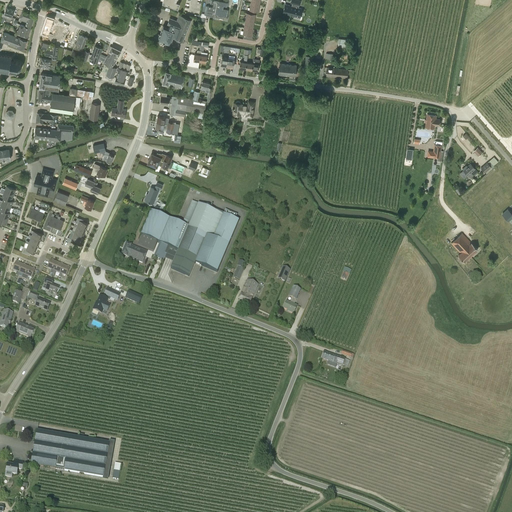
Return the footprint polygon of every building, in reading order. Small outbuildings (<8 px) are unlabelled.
[(216,15),(216,17),(223,18),(223,16),(227,17),(228,10),(223,9),(223,6),(227,7),(227,3),(214,0),(210,0),(210,4),(213,4),(212,7),(207,6),(206,15),(213,16),(213,14),(216,15)] [(298,0),(290,0),(294,2),(293,3),(285,2),(283,11),(299,14),(301,5),(296,4),(296,2),(298,2),(298,0)] [(259,5),(250,3),(249,11),(258,12),(259,5)] [(14,10),(6,7),(4,14),(2,13),(1,16),(11,19),(11,17),(14,10)] [(27,22),(25,26),(31,28),(35,15),(22,11),(20,19),(27,22)] [(245,20),(254,22),(255,15),(246,13),(245,20)] [(183,42),(186,34),(191,20),(179,15),(176,21),(170,18),(167,25),(169,26),(168,27),(163,25),(159,34),(157,33),(155,37),(158,39),(157,40),(170,44),(172,39),(173,37),(174,37),(173,38),(183,42)] [(42,35),(41,39),(47,41),(47,40),(49,41),(50,38),(48,37),(48,35),(54,36),(53,39),(60,41),(60,39),(61,39),(61,38),(64,28),(55,25),(55,24),(57,24),(58,21),(51,18),(52,17),(49,16),(49,17),(47,17),(42,33),(42,35)] [(244,28),(253,29),(254,22),(245,20),(244,28)] [(20,24),(17,34),(27,37),(31,28),(25,26),(20,24)] [(252,36),(253,29),(244,28),(243,35),(252,36)] [(23,50),(23,49),(27,41),(20,38),(4,32),(0,42),(17,47),(23,50)] [(83,47),(87,37),(79,34),(75,44),(83,47)] [(348,48),(349,40),(338,39),(337,47),(348,48)] [(63,48),(59,46),(53,46),(48,44),(43,42),(41,48),(46,49),(45,55),(52,56),(51,58),(61,60),(62,52),(63,49),(63,48)] [(95,46),(90,60),(97,62),(101,48),(95,46)] [(105,56),(101,54),(99,57),(105,59),(103,63),(104,64),(101,71),(107,73),(106,75),(105,78),(112,80),(113,78),(116,71),(117,68),(113,67),(114,64),(121,51),(111,46),(106,56),(105,56)] [(193,60),(200,61),(201,55),(201,52),(203,52),(204,49),(200,48),(199,50),(197,50),(197,54),(194,54),(193,60)] [(83,51),(82,54),(81,54),(80,57),(84,58),(83,59),(87,60),(90,53),(86,51),(86,52),(83,51)] [(16,71),(19,70),(19,71),(19,70),(21,69),(21,68),(21,66),(22,66),(22,65),(21,65),(20,63),(21,63),(20,62),(20,63),(18,62),(18,61),(17,62),(14,61),(14,60),(13,61),(11,61),(12,58),(13,57),(12,56),(11,57),(6,56),(6,55),(5,56),(1,55),(1,54),(0,54),(0,71),(2,72),(2,73),(3,73),(3,72),(8,73),(8,75),(9,75),(9,74),(11,74),(11,75),(12,75),(12,74),(13,75),(13,76),(14,76),(14,75),(15,75),(16,75),(15,74),(16,74),(17,74),(17,73),(16,73),(17,72),(17,71),(16,71)] [(252,63),(251,70),(258,71),(259,65),(261,66),(263,56),(260,55),(259,58),(258,64),(256,64),(256,61),(257,57),(257,56),(254,56),(253,60),(252,63)] [(305,62),(304,67),(303,73),(310,74),(313,57),(306,56),(305,62)] [(41,58),(40,67),(54,69),(55,65),(53,65),(53,63),(50,62),(51,59),(41,58)] [(117,67),(117,68),(116,71),(117,72),(114,82),(123,85),(125,80),(128,71),(130,65),(120,62),(118,68),(117,67)] [(279,63),(278,75),(295,77),(296,65),(279,63)] [(134,64),(130,76),(136,78),(140,66),(134,64)] [(333,76),(341,77),(347,78),(353,78),(354,70),(348,69),(348,70),(334,69),(334,68),(327,68),(326,76),(333,77),(333,76)] [(184,76),(165,71),(162,83),(181,88),(184,76)] [(41,73),(39,87),(58,90),(60,76),(41,73)] [(212,89),(210,88),(208,88),(210,83),(208,83),(202,81),(200,89),(206,91),(205,92),(208,93),(207,101),(209,102),(212,89)] [(50,93),(50,91),(39,89),(38,101),(43,101),(51,102),(50,110),(72,113),(74,102),(80,103),(81,97),(50,93)] [(93,92),(84,90),(83,98),(93,100),(94,91),(93,91),(93,92)] [(171,102),(172,98),(169,98),(169,97),(166,97),(167,93),(162,92),(160,103),(168,104),(168,102),(171,102)] [(198,100),(192,99),(172,95),(169,114),(175,115),(174,115),(184,116),(185,116),(185,111),(199,113),(198,118),(203,119),(203,114),(204,114),(206,102),(198,100)] [(111,115),(120,116),(120,119),(123,119),(124,117),(126,110),(122,109),(123,101),(118,100),(117,108),(112,108),(111,115)] [(236,103),(235,103),(234,103),(232,114),(240,115),(240,113),(246,114),(245,117),(253,118),(255,101),(249,100),(248,100),(247,105),(242,105),(242,104),(240,104),(240,103),(240,102),(239,102),(238,102),(238,101),(237,101),(237,102),(236,102),(236,103)] [(97,119),(99,104),(91,103),(89,118),(97,119)] [(6,117),(14,118),(15,110),(7,109),(6,117)] [(50,121),(49,122),(55,123),(56,115),(47,114),(37,113),(36,123),(43,124),(43,120),(46,120),(50,121)] [(425,130),(433,131),(433,128),(434,128),(435,125),(439,126),(440,119),(436,118),(436,115),(426,113),(424,127),(425,127),(425,130)] [(157,116),(156,122),(174,125),(174,123),(167,121),(166,121),(166,118),(165,118),(165,117),(157,116)] [(174,125),(156,122),(155,128),(163,129),(165,129),(165,126),(166,126),(165,128),(167,129),(166,132),(172,133),(174,125)] [(72,139),(73,131),(74,125),(57,124),(57,130),(35,128),(34,138),(35,138),(60,141),(65,141),(72,139)] [(114,156),(109,154),(110,153),(106,151),(105,150),(106,150),(104,143),(93,145),(94,153),(101,151),(101,153),(104,154),(102,159),(106,161),(111,163),(114,156)] [(433,152),(429,152),(428,156),(433,156),(433,157),(436,157),(436,161),(442,161),(443,151),(440,151),(441,146),(434,145),(433,152)] [(473,151),(478,156),(482,152),(477,147),(473,151)] [(166,155),(164,154),(164,155),(162,154),(161,154),(159,153),(159,154),(157,153),(156,156),(151,154),(148,163),(157,167),(158,164),(161,166),(167,169),(173,157),(166,154),(166,155)] [(199,173),(202,166),(190,161),(187,168),(199,173)] [(487,162),(480,168),(485,173),(486,174),(494,166),(489,161),(487,162)] [(105,172),(106,169),(100,166),(95,163),(93,167),(98,170),(97,173),(105,177),(106,172),(105,172)] [(76,164),(74,170),(89,177),(92,171),(76,164)] [(465,167),(462,169),(470,178),(477,172),(470,164),(466,167),(465,167)] [(43,178),(39,177),(37,187),(41,188),(40,193),(51,196),(51,190),(55,190),(56,180),(53,179),(53,177),(54,172),(44,170),(43,176),(43,178)] [(495,171),(468,194),(471,197),(478,191),(480,193),(499,177),(495,171)] [(74,181),(64,177),(62,183),(71,187),(74,181)] [(95,186),(97,183),(92,181),(84,178),(82,182),(90,186),(92,186),(90,190),(97,193),(100,188),(95,186)] [(147,196),(146,195),(144,199),(145,200),(145,201),(153,204),(159,191),(160,189),(161,190),(163,185),(157,182),(155,187),(154,189),(151,187),(147,196)] [(1,187),(0,190),(13,195),(16,189),(6,186),(5,189),(1,187)] [(2,197),(4,198),(11,201),(13,195),(0,190),(0,189),(0,192),(3,194),(2,197)] [(65,205),(69,196),(57,191),(53,201),(65,205)] [(82,195),(80,199),(87,202),(85,207),(91,209),(94,201),(88,199),(89,198),(82,195)] [(179,196),(175,206),(182,209),(186,199),(179,196)] [(0,199),(0,203),(10,208),(13,201),(11,201),(4,198),(2,201),(0,199)] [(150,248),(153,242),(161,246),(155,260),(163,263),(166,256),(175,260),(171,270),(189,277),(195,263),(217,273),(239,221),(192,201),(182,225),(151,212),(141,236),(138,243),(150,248)] [(0,203),(0,205),(0,206),(0,209),(1,210),(8,212),(10,208),(0,203)] [(27,217),(33,219),(37,210),(33,209),(34,206),(32,205),(31,208),(27,217)] [(37,210),(33,219),(40,222),(44,213),(39,211),(40,208),(38,208),(37,210)] [(502,214),(508,221),(511,216),(511,213),(508,209),(502,214)] [(0,215),(8,219),(10,213),(8,212),(1,210),(0,212),(0,215)] [(53,217),(54,214),(52,213),(51,216),(47,225),(54,228),(57,219),(53,217)] [(0,222),(6,225),(8,219),(0,215),(0,222)] [(58,216),(57,219),(54,228),(60,230),(63,221),(59,219),(60,217),(58,216)] [(74,226),(76,227),(85,230),(88,224),(83,222),(84,220),(80,218),(79,221),(79,220),(77,225),(75,224),(74,226)] [(448,220),(434,234),(444,243),(458,230),(448,220)] [(71,232),(74,233),(83,236),(85,230),(76,227),(75,231),(72,230),(71,231),(71,232)] [(28,236),(31,237),(39,241),(42,235),(33,231),(32,235),(29,234),(28,236)] [(72,237),(69,236),(69,238),(71,239),(80,243),(83,236),(74,233),(72,237)] [(470,242),(462,233),(451,243),(460,253),(459,255),(465,261),(477,250),(469,242),(470,242)] [(26,240),(26,242),(28,244),(37,247),(39,241),(31,237),(29,242),(26,240)] [(126,243),(121,255),(142,263),(147,252),(131,246),(131,245),(126,243)] [(34,253),(37,247),(28,244),(27,248),(24,247),(22,252),(29,255),(31,252),(34,253)] [(52,274),(57,263),(50,260),(46,268),(51,270),(50,273),(52,274)] [(18,276),(19,273),(22,265),(15,262),(12,271),(16,272),(15,275),(18,276)] [(52,274),(54,275),(56,272),(60,274),(63,266),(57,263),(52,274)] [(22,278),(24,279),(28,267),(22,265),(19,273),(23,275),(22,278)] [(66,277),(70,268),(63,266),(60,274),(58,277),(61,278),(62,275),(66,277)] [(244,269),(238,266),(233,277),(239,280),(244,269)] [(31,278),(35,270),(28,267),(24,279),(26,280),(27,277),(31,278)] [(290,270),(283,267),(277,279),(278,279),(285,282),(290,270)] [(351,270),(346,268),(344,267),(342,272),(344,273),(341,278),(345,280),(348,274),(349,275),(351,270)] [(206,269),(201,282),(204,283),(209,270),(206,269)] [(47,287),(44,286),(43,288),(46,290),(45,290),(55,294),(58,287),(52,285),(54,280),(46,278),(45,283),(48,284),(47,287)] [(258,285),(247,280),(238,300),(249,305),(252,299),(251,299),(258,285)] [(293,314),(297,306),(294,304),(296,300),(301,290),(293,286),(288,297),(292,298),(290,303),(286,301),(283,309),(289,312),(293,314)] [(18,304),(20,300),(21,297),(26,299),(27,297),(28,297),(30,292),(29,292),(30,290),(24,288),(21,293),(15,291),(11,301),(18,304)] [(109,301),(111,298),(113,299),(117,301),(120,295),(107,289),(104,295),(103,297),(100,296),(96,303),(93,310),(102,314),(102,312),(103,311),(107,313),(110,305),(106,304),(108,300),(109,301)] [(142,297),(129,291),(125,298),(139,305),(142,297)] [(39,295),(31,292),(28,298),(36,302),(39,295)] [(47,311),(50,304),(38,300),(35,307),(47,311)] [(8,329),(13,313),(4,311),(4,312),(0,325),(0,326),(4,327),(4,328),(8,329)] [(34,330),(19,324),(15,332),(30,338),(32,334),(34,330)] [(324,352),(321,359),(347,368),(350,361),(345,359),(335,356),(324,352)] [(103,480),(108,481),(115,443),(109,442),(109,444),(37,431),(31,465),(103,478),(103,480)] [(22,470),(23,463),(14,461),(13,465),(8,464),(5,477),(11,478),(12,474),(17,475),(18,469),(22,470)] [(118,480),(121,465),(115,464),(112,479),(118,480)]
